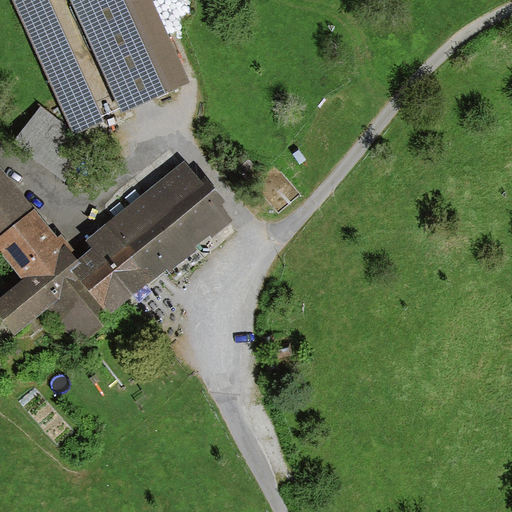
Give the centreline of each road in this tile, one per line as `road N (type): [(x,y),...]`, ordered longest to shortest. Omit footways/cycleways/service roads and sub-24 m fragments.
road 1 (track): [(511,9),(454,43),(417,78),(282,234)]
road 2 (residential): [(282,234),(246,284),(233,372),(250,447),(282,511)]
